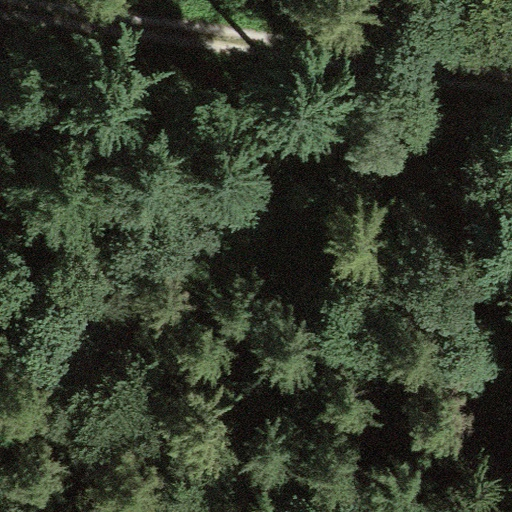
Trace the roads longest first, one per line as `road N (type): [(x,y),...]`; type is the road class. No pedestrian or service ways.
road 1 (track): [(0,203),(511,109)]
road 2 (track): [(511,82),(0,6)]
